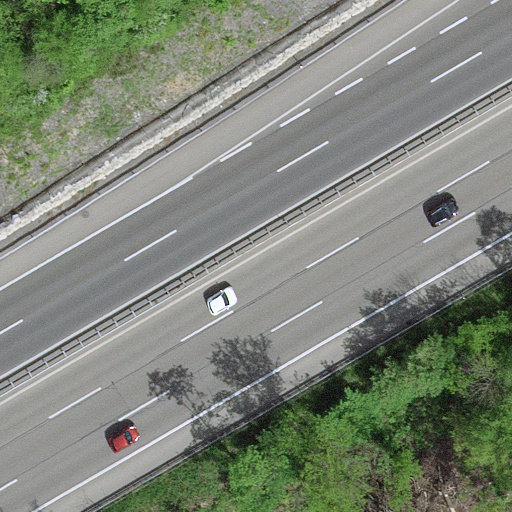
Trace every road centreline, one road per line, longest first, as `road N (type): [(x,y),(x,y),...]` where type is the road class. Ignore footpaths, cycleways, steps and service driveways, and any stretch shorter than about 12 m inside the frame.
road 1 (motorway): [(0,467),(511,168)]
road 2 (motorway): [(511,34),(0,332)]
